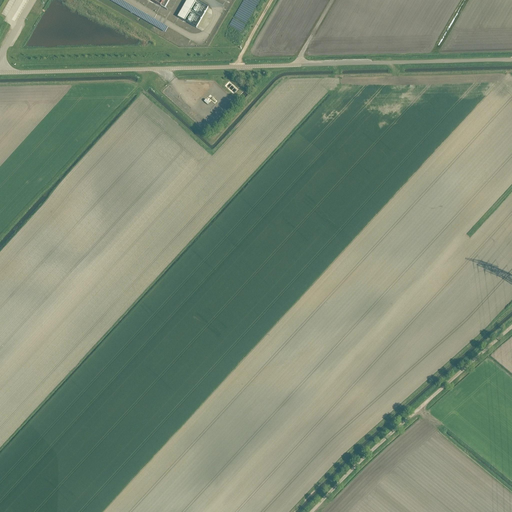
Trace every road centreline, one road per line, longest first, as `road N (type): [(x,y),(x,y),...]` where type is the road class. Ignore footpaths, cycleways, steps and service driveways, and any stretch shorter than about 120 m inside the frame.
road 1 (unclassified): [(0,73),(511,60)]
road 2 (unclassified): [(310,511),(511,325)]
